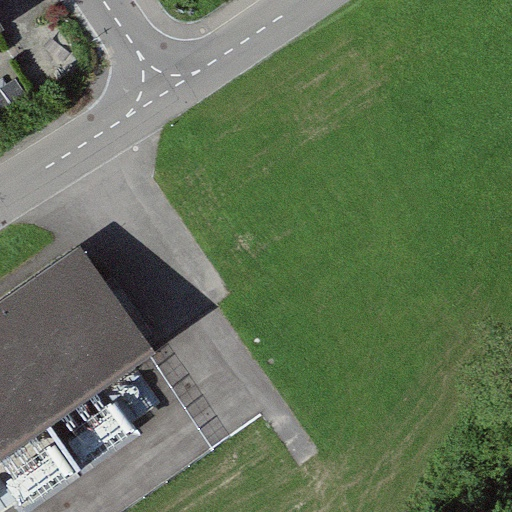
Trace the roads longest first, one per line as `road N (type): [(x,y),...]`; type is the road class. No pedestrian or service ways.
road 1 (residential): [(164,94),(0,200)]
road 2 (residential): [(309,0),(164,94)]
